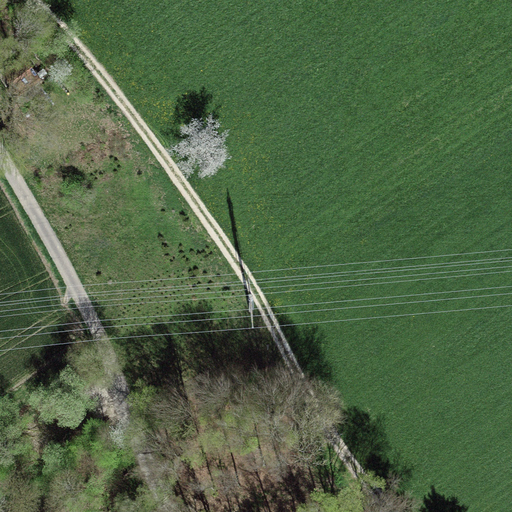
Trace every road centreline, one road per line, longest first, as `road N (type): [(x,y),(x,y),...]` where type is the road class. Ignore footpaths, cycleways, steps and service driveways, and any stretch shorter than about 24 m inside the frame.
road 1 (track): [(28,0),(163,158),(293,364),(400,511)]
road 2 (track): [(154,511),(100,337),(0,155)]
